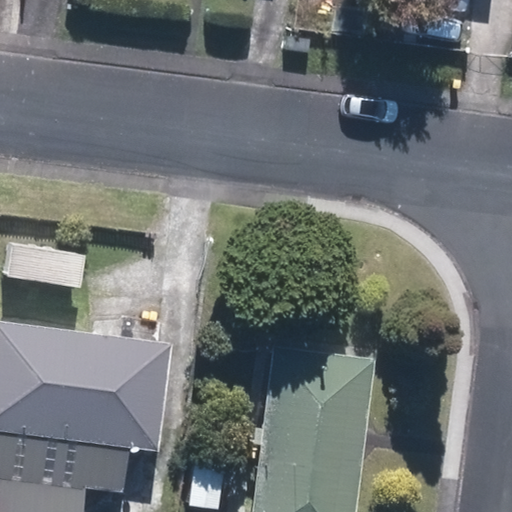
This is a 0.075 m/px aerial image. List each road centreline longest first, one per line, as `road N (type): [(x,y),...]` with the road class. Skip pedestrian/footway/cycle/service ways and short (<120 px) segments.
road 1 (residential): [(511,164),(0,99)]
road 2 (residential): [(490,511),(511,303)]
